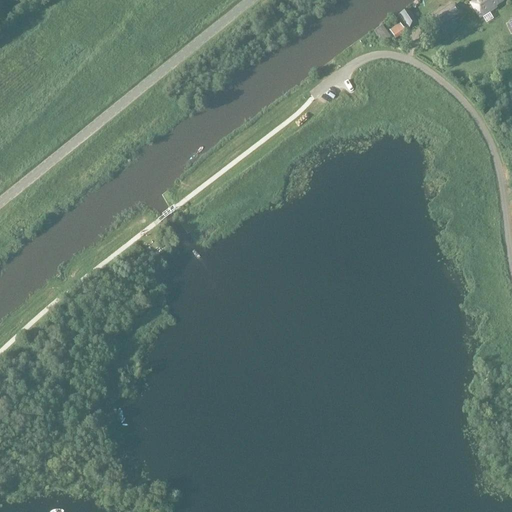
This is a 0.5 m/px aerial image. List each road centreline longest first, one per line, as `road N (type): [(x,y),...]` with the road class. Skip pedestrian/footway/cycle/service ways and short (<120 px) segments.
road 1 (tertiary): [(0,203),(251,0)]
road 2 (unclassified): [(511,272),(498,172),(464,104),(422,68),(392,55),(369,57),(340,75)]
